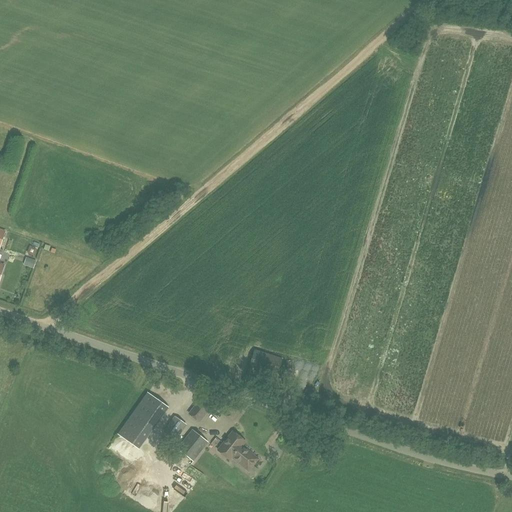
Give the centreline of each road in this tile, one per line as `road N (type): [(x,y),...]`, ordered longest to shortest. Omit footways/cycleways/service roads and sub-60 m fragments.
road 1 (unclassified): [(511,477),(412,453),(0,312)]
road 2 (track): [(428,0),(44,328)]
